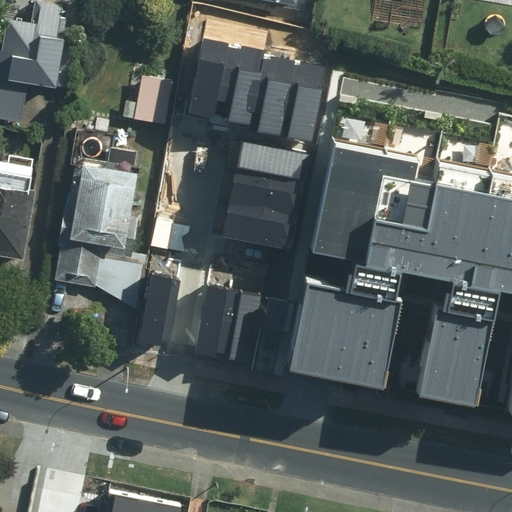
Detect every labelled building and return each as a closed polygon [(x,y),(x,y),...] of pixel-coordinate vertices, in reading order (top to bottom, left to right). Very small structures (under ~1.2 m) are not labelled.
[(4,51),(0,50),(0,119),(25,123),(30,86),(55,90),(66,5),(34,1),(32,18),(9,15),(4,51)] [(203,38),(188,108),(311,135),(326,65),(203,38)] [(173,76),(132,73),(129,118),(170,121),(173,76)] [(300,260),(280,354),(296,358),(511,402),(511,183),(417,164),(421,147),(331,129),(307,240),(345,248),(341,269),(300,260)] [(242,140),(222,238),(289,251),(309,154),(242,140)] [(112,163),(84,159),(79,195),(68,193),(55,278),(91,284),(96,248),(128,253),(143,152),(115,148),(112,163)] [(39,163),(0,156),(0,257),(25,261),(39,163)] [(151,277),(141,338),(168,343),(179,282),(151,277)] [(211,288),(198,348),(252,360),(265,300),(211,288)] [(118,495),(114,511),(180,511),(182,508),(118,495)]
